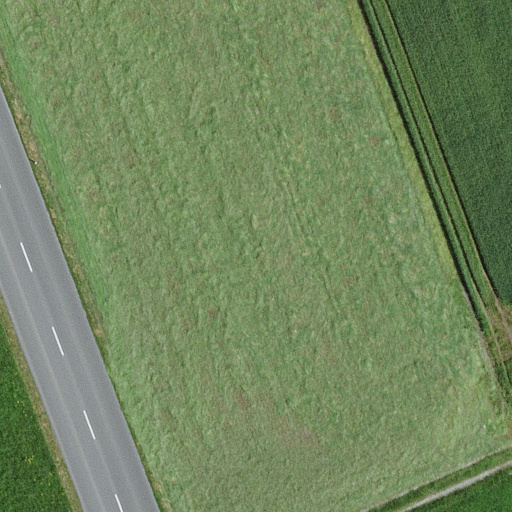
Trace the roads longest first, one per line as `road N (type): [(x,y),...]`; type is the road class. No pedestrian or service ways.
road 1 (tertiary): [(0,184),(123,511)]
road 2 (track): [(511,453),(384,511)]
